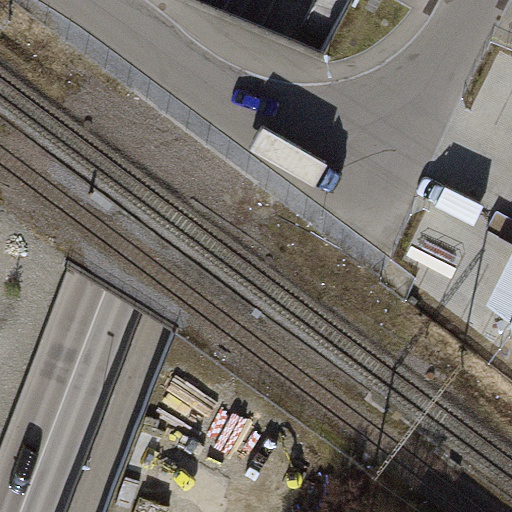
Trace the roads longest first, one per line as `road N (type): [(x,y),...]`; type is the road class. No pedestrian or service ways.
road 1 (unclassified): [(231,0),(19,511)]
road 2 (unclassified): [(399,97),(357,119),(311,123),(200,78),(92,0)]
